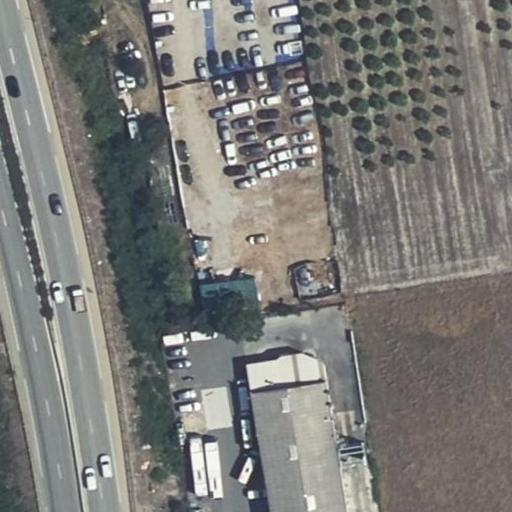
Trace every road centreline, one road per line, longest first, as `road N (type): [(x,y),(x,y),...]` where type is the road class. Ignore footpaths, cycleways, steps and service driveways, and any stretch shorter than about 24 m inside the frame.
road 1 (primary): [(105,511),(0,12)]
road 2 (primary): [(0,194),(64,511)]
